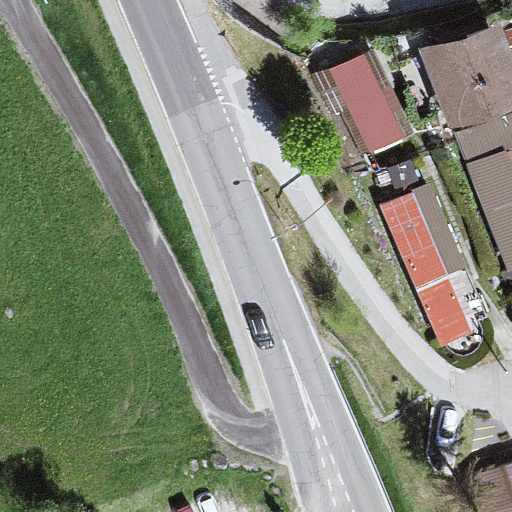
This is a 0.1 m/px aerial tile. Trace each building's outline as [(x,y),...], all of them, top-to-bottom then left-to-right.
[(460,22),(388,50),(419,128),(491,100),(460,22)] [(511,49),(496,55),(511,97),(511,49)] [(352,54),(315,69),(350,157),(387,142),(352,54)] [(488,115),(438,134),(490,268),(511,260),(511,226),(487,162),(504,155),(488,115)] [(410,187),(361,206),(415,347),(465,328),(410,187)] [(511,278),(492,287),(511,336),(511,278)] [(511,511),(511,494),(468,508),(469,511),(511,511)]
